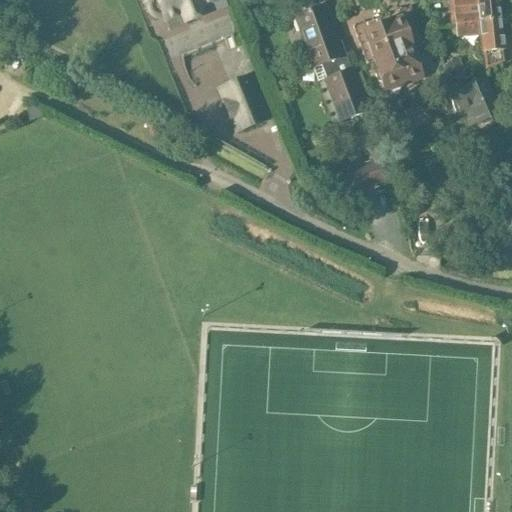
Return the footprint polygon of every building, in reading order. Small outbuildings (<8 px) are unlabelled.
[(163,18),(165,25),(180,19),(184,28),(207,18),(204,10),(219,4),(217,0),(153,0),(152,1),(149,4),(148,8),(149,12),(152,16),(154,18),(159,19),(163,18)] [(448,0),(451,23),(456,23),(456,26),(498,21),(496,4),(498,4),(497,0),(448,0)] [(324,8),(295,18),(304,44),(314,70),(326,66),(331,79),(352,72),(341,42),(337,44),(333,33),(324,8)] [(498,21),(456,26),(457,38),(480,35),(482,54),(503,52),(502,37),(500,37),(498,21)] [(421,79),(420,74),(423,70),(419,58),(413,56),(401,22),(392,25),(391,23),(364,33),(377,71),(375,74),(377,81),(381,82),(385,92),(421,79)] [(466,75),(459,59),(442,67),(449,82),(466,75)] [(352,72),(331,79),(327,81),(342,123),(367,113),(352,72)] [(491,122),(490,120),(499,116),(484,79),(462,88),(460,83),(445,89),(455,113),(469,107),(477,125),(481,124),(482,126),(491,122)] [(238,136),(267,124),(250,81),(221,93),(226,107),(225,107),(231,122),(232,122),(238,136)] [(380,161),(361,167),(368,190),(387,184),(380,161)] [(508,199),(501,185),(486,193),(494,207),(508,199)] [(483,242),(480,258),(503,263),(506,247),(483,242)]
